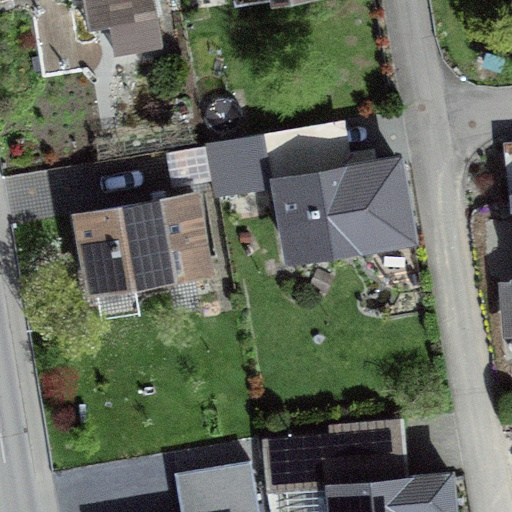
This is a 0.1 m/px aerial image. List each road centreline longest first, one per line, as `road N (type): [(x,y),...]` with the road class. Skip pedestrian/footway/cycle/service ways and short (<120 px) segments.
road 1 (residential): [(492,511),(428,121)]
road 2 (residential): [(428,121),(407,0)]
